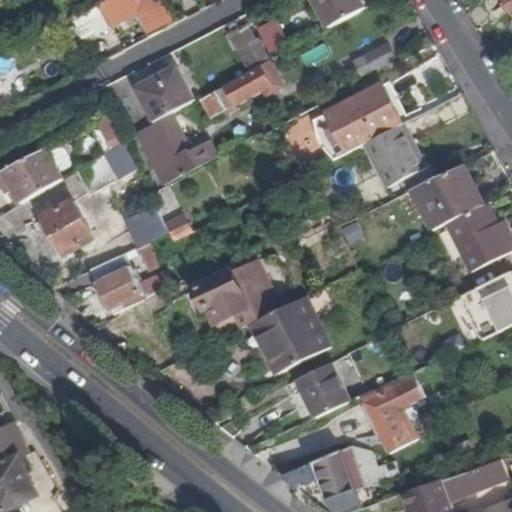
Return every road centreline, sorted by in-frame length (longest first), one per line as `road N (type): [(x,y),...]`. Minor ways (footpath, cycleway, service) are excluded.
road 1 (primary): [(279,511),(0,283)]
road 2 (primary): [(0,322),(231,511)]
road 3 (residential): [(73,511),(0,374)]
road 4 (residential): [(511,124),(431,0)]
